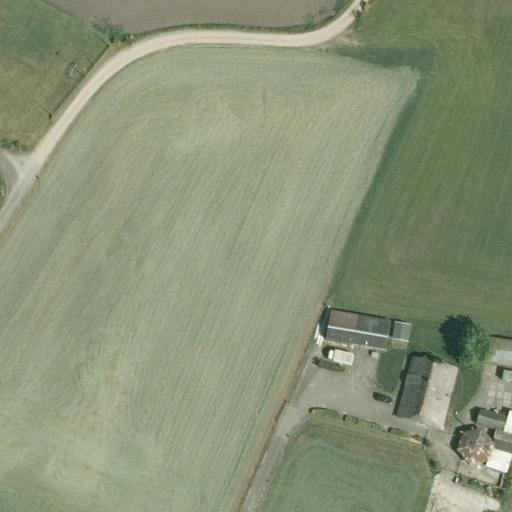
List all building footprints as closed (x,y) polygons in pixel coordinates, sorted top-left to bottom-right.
[(332,313),(327,343),(367,349),(366,359),(378,362),(379,351),(387,352),(391,322),(332,313)] [(408,342),(410,326),(397,324),(394,339),(408,342)] [(485,366),(511,370),(511,343),(489,340),(485,366)] [(457,369),(415,359),(400,420),(442,430),(457,369)] [(490,395),(488,411),(501,412),(503,397),(490,395)] [(509,427),(507,427),(509,420),(483,412),(478,428),(491,431),(488,440),(511,447),(511,432),(508,432),(509,427)] [(488,463),(495,447),(482,433),(464,437),(458,453),(470,467),(488,463)]
